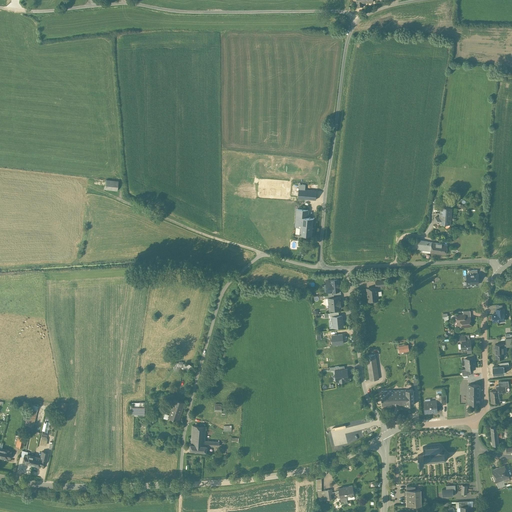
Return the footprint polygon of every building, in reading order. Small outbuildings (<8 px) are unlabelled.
[(118,180),(106,179),(105,188),(117,190),(118,180)] [(317,190),(305,189),(306,182),(299,182),(298,197),(316,199),(317,190)] [(308,208),(297,207),(296,225),(301,226),(301,222),(302,215),(308,216),(308,208)] [(451,207),(441,207),(440,216),(436,216),(435,221),(438,222),(438,223),(439,222),(450,223),(451,207)] [(308,216),(302,215),(301,222),(314,224),(315,216),(308,216)] [(314,224),(301,222),(301,226),(300,233),(313,234),(314,224)] [(432,241),(419,239),(417,248),(431,250),(432,241)] [(448,243),(432,241),(431,250),(431,251),(446,253),(448,243)] [(478,274),(467,274),(467,285),(478,284),(477,281),(479,280),(478,280),(478,274)] [(338,279),(326,280),(327,284),(328,283),(329,291),(327,292),(335,291),(339,291),(339,286),(338,283),(338,279)] [(377,287),(367,288),(368,301),(378,300),(377,287)] [(334,297),(328,298),(330,310),(341,309),(340,305),(341,305),(341,300),(340,300),(340,297),(334,297)] [(503,308),(496,309),(497,312),(496,314),(492,314),(492,315),(491,317),(491,319),(493,321),(493,322),(505,320),(503,308)] [(339,316),(333,316),(334,327),(343,326),(342,315),(339,316)] [(466,318),(460,319),(461,327),(471,326),(470,317),(466,318)] [(470,340),(466,340),(465,338),(460,339),(460,341),(462,341),(462,344),(461,344),(462,348),(466,348),(467,350),(471,349),(470,340)] [(503,344),(495,344),(496,358),(504,358),(503,347),(506,347),(506,344),(503,344)] [(375,354),(367,355),(368,366),(377,365),(375,354)] [(474,357),(465,359),(466,369),(471,369),(475,368),(474,357)] [(187,364),(174,362),(173,370),(180,371),(181,368),(186,369),(187,364)] [(377,365),(368,366),(370,380),(379,379),(377,365)] [(348,370),(334,371),(334,382),(349,381),(348,370)] [(508,381),(497,382),(498,390),(499,390),(499,392),(509,391),(508,381)] [(480,384),(468,384),(468,404),(480,404),(480,384)] [(413,388),(406,389),(407,403),(407,404),(414,404),(413,388)] [(398,390),(382,390),(382,405),(407,403),(406,389),(404,389),(398,390)] [(498,390),(490,391),(491,403),(500,402),(499,392),(499,390),(498,390)] [(184,402),(173,399),(168,414),(168,416),(178,420),(184,402)] [(436,401),(425,402),(426,412),(437,411),(437,405),(436,401)] [(30,404),(28,412),(26,420),(34,423),(38,406),(30,404)] [(205,426),(192,425),(191,440),(191,443),(189,443),(189,449),(205,451),(206,445),(204,445),(204,440),(205,426)] [(497,425),(491,425),(492,433),(490,433),(491,436),(492,436),(493,443),(499,443),(498,438),(502,437),(502,429),(497,430),(497,428),(498,428),(498,425),(497,426),(497,425)] [(26,437),(18,435),(16,445),(23,447),(26,437)] [(435,446),(432,446),(432,445),(431,445),(431,446),(428,447),(428,446),(427,446),(427,447),(424,447),(423,446),(423,447),(424,454),(418,455),(418,461),(420,461),(421,461),(421,462),(422,462),(423,461),(423,460),(424,460),(424,461),(425,461),(425,462),(425,461),(428,461),(429,462),(429,460),(432,460),(433,462),(433,461),(433,460),(436,460),(436,461),(437,461),(437,460),(440,460),(440,461),(440,459),(442,459),(442,460),(443,460),(443,459),(445,459),(445,460),(446,460),(445,459),(447,457),(448,457),(447,456),(447,454),(448,453),(447,453),(445,452),(445,451),(444,452),(442,452),(442,448),(443,448),(443,447),(442,448),(440,446),(440,445),(439,446),(436,446),(436,445),(435,445),(435,446)] [(9,450),(2,448),(0,455),(0,457),(7,459),(7,458),(10,459),(12,452),(9,451),(9,450)] [(40,457),(35,456),(32,465),(40,467),(40,466),(43,466),(45,460),(46,460),(48,453),(42,451),(40,457)] [(35,456),(27,454),(27,455),(24,454),(23,457),(22,461),(25,462),(25,463),(32,465),(35,456)] [(505,465),(492,470),(496,482),(509,477),(505,465)] [(353,485),(339,487),(341,500),(343,500),(344,502),(347,502),(346,496),(354,495),(353,485)] [(413,485),(407,485),(407,489),(407,504),(421,503),(420,488),(414,488),(413,485)] [(331,489),(325,490),(327,499),(333,498),(331,489)] [(327,499),(325,490),(321,490),(318,491),(319,501),(327,499)]
